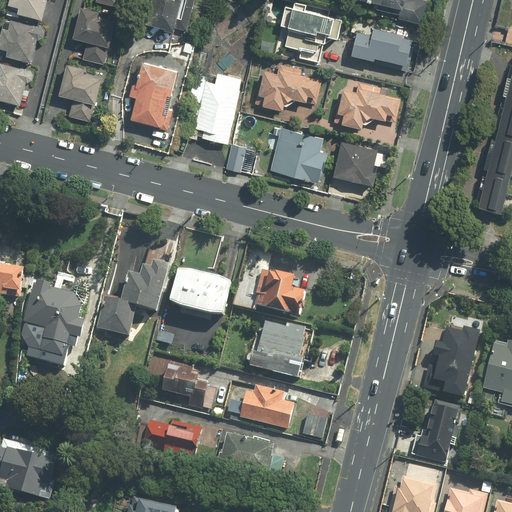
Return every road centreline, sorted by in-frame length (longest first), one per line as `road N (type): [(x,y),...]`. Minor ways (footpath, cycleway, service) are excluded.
road 1 (tertiary): [(0,143),(333,229)]
road 2 (secondary): [(411,261),(351,511)]
road 3 (secondary): [(473,0),(417,239)]
